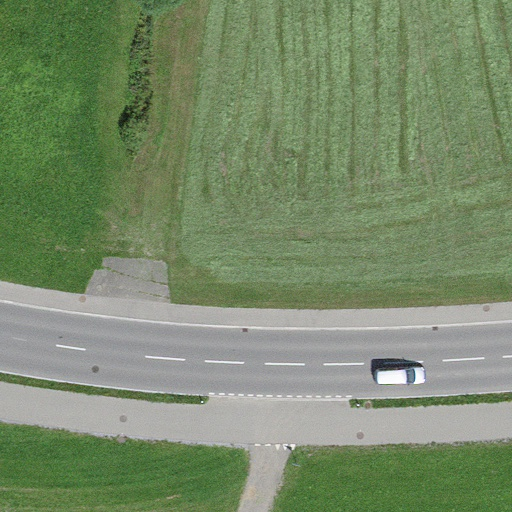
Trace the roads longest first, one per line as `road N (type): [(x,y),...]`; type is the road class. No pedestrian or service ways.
road 1 (tertiary): [(0,337),(221,364),(511,357)]
road 2 (track): [(258,511),(277,426),(278,366)]
